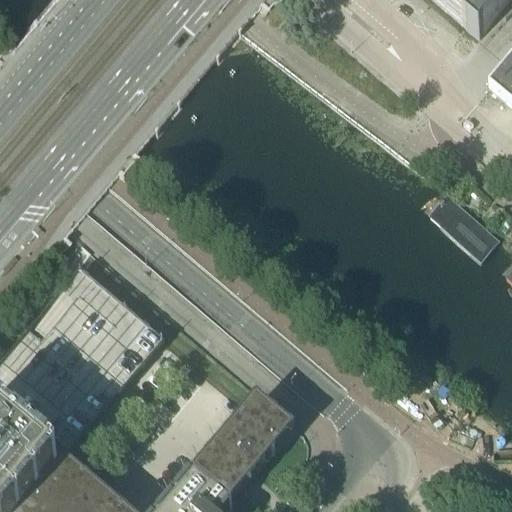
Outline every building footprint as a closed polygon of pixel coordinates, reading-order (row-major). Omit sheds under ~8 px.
[(52,0),(50,0),(26,29),(156,138),(181,109),(52,0)] [(139,0),(217,66),(239,39),(241,37),(197,0),(139,0)] [(426,0),(478,43),(511,3),(511,2),(509,0),(426,0)] [(511,63),(507,69),(487,92),(500,103),(511,112),(511,63)] [(462,129),(469,135),(473,130),(466,124),(462,129)] [(488,248),(487,243),(457,214),(451,214),(447,219),(447,224),(478,253),(484,253),(488,248)] [(145,307),(108,276),(95,265),(82,280),(132,321),(145,307)] [(160,353),(77,282),(0,372),(0,413),(63,467),(160,353)] [(231,511),(293,439),(256,407),(193,481),(192,480),(191,481),(164,511),(115,511),(63,467),(57,475),(58,476),(57,477),(55,480),(28,511),(231,511)] [(0,511),(28,511),(55,480),(57,477),(58,476),(57,475),(53,471),(54,470),(37,455),(36,457),(31,452),(32,451),(15,437),(14,438),(9,434),(10,432),(0,423),(0,511)]
